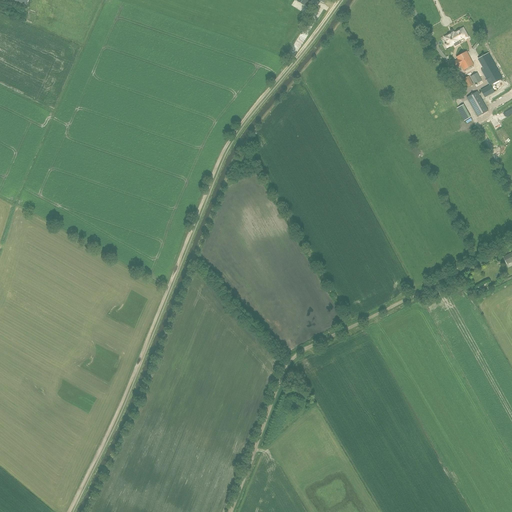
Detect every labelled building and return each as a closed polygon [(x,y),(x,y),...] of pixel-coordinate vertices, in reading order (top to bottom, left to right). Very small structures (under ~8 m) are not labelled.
[(469,39),(467,35),(464,28),(454,33),(454,32),(445,37),(447,42),(445,44),(447,48),(459,41),(458,40),(463,38),(465,41),(469,39)] [(479,40),(472,49),(475,52),(481,43),(479,40)] [(457,68),(461,66),(464,70),(474,65),(467,52),(457,57),(458,60),(454,62),(457,68)] [(500,86),(504,83),(502,79),(503,79),(489,53),(475,60),(489,85),(480,90),(485,98),(496,92),(502,89),(500,86)] [(476,87),(483,83),(477,73),(471,77),(476,87)] [(473,85),(469,76),(463,79),(468,88),(473,85)] [(477,92),(467,97),(478,117),(488,111),(477,92)] [(503,96),(506,103),(511,100),(511,99),(510,93),(503,96)] [(471,117),(463,105),(458,108),(465,121),(471,117)] [(499,147),(496,141),(498,140),(495,135),(490,138),(496,148),(499,147)]
